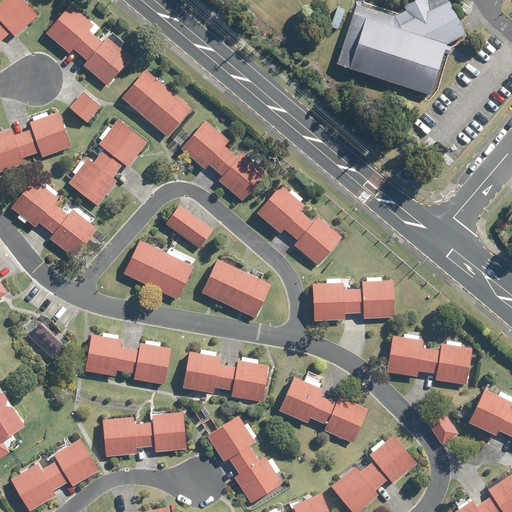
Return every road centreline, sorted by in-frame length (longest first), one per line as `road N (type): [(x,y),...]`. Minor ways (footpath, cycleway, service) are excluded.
road 1 (secondary): [(150,0),(436,240)]
road 2 (residential): [(77,296),(167,191),(189,189),(290,276),(298,300),(295,339)]
road 3 (residential): [(295,339),(357,366),(427,435),(441,466),(424,511)]
road 4 (residential): [(77,296),(295,339)]
road 5 (residential): [(203,481),(118,477),(67,511)]
